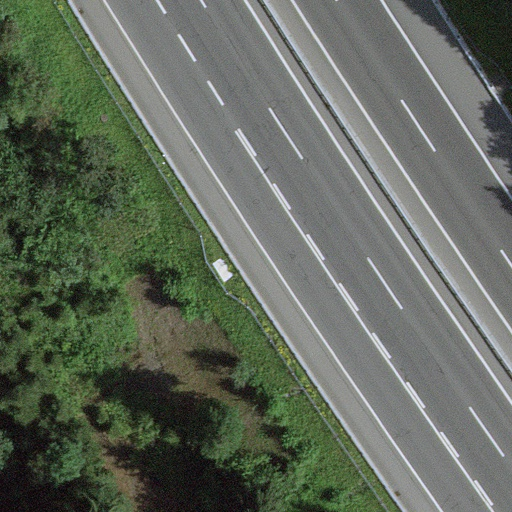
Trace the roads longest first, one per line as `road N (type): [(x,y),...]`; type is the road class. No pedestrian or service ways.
road 1 (motorway): [(196,0),(511,472)]
road 2 (motorway): [(511,270),(336,0)]
